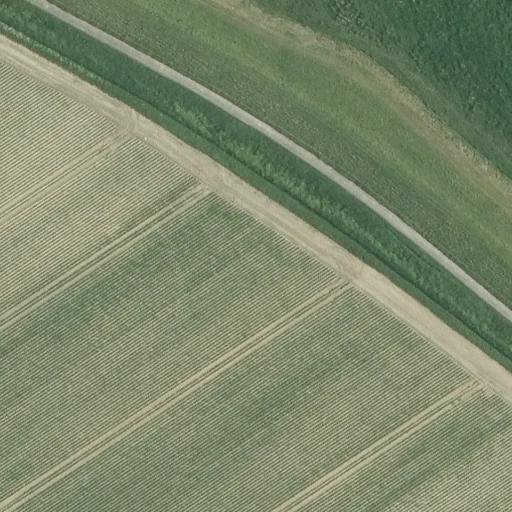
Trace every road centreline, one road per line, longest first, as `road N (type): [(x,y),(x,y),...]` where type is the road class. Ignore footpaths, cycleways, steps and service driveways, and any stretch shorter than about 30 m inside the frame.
road 1 (unclassified): [(35,0),(244,114),(388,212),(511,316)]
road 2 (track): [(88,0),(346,145),(511,273)]
